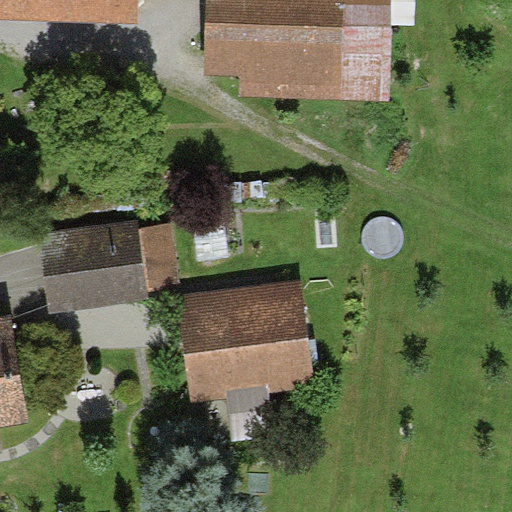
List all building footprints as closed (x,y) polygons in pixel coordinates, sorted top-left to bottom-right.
[(143,0),(0,0),(0,10),(143,13),(143,0)] [(244,90),(396,96),(399,0),(208,0),(206,65),(245,66),(244,90)] [(173,213),(43,229),(53,310),(153,298),(150,267),(179,264),(173,213)] [(319,383),(309,279),(200,289),(209,393),(319,383)] [(14,307),(0,309),(0,421),(33,416),(14,307)]
